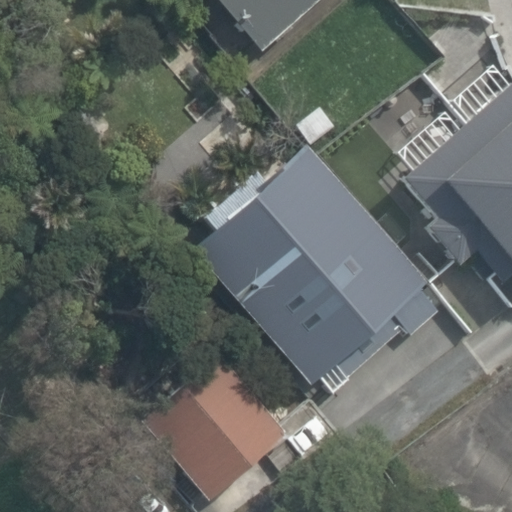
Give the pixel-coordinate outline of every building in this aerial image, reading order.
[(219,0),(261,47),(314,0),(219,0)] [(511,276),(511,80),(395,182),(430,222),(419,231),(453,269),(470,255),(498,285),(510,275),(511,276)] [(424,277),(302,138),(189,244),(311,384),(424,277)] [(285,433),(215,350),(140,415),(212,501),(285,433)] [(511,511),(511,408),(400,469),(423,511),(456,494),(465,511),(511,511)]
